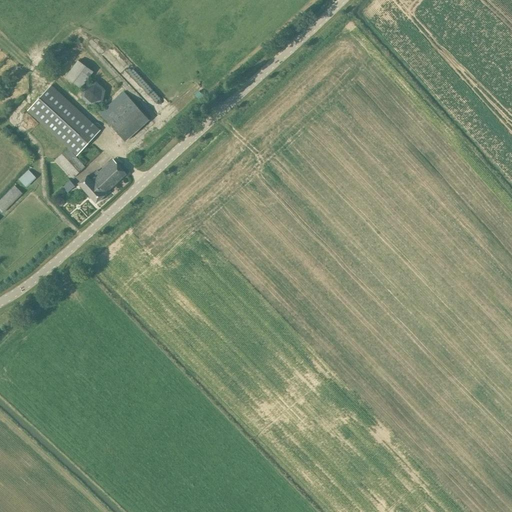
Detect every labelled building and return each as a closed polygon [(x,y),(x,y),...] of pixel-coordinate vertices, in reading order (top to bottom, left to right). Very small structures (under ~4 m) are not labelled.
[(77,63),(64,79),(80,91),(92,74),(77,63)] [(94,79),(83,91),(84,92),(81,95),(94,107),(108,92),(94,79)] [(27,111),(76,156),(100,130),(51,85),(27,111)] [(100,113),(125,142),(149,121),(123,92),(100,113)] [(56,159),(73,178),(85,168),(68,149),(56,159)] [(78,184),(96,203),(105,196),(103,195),(126,174),(113,159),(99,172),(97,170),(94,173),(96,175),(92,178),(90,176),(89,177),(87,176),(78,184)] [(19,180),(27,188),(36,178),(28,170),(19,180)] [(63,187),(67,193),(75,186),(71,181),(63,187)] [(0,200),(0,210),(3,214),(22,194),(15,186),(0,200)]
